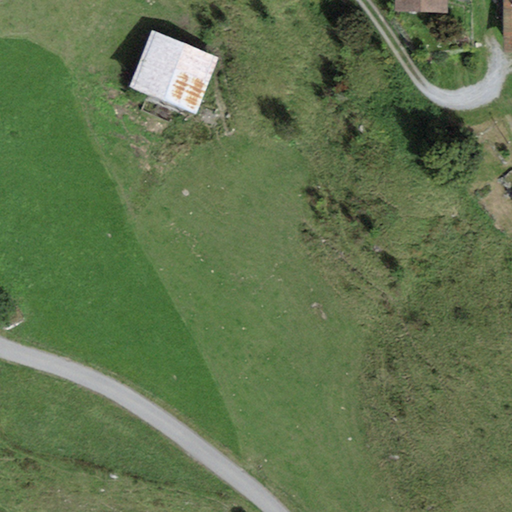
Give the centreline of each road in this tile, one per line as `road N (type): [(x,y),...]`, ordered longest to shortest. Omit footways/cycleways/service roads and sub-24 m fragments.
road 1 (track): [(0,343),(130,396),(276,511)]
road 2 (track): [(363,0),(422,84),(439,95),(471,96),(498,75)]
